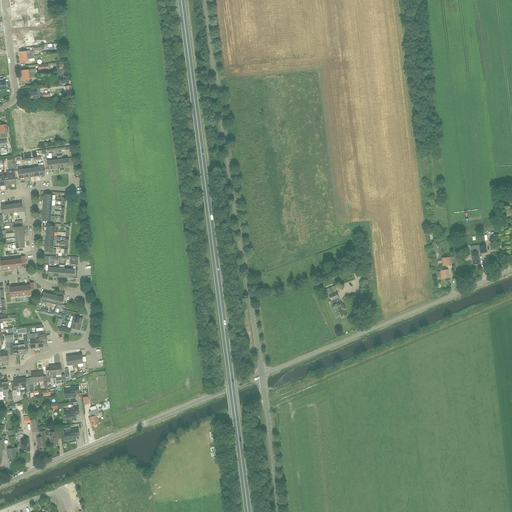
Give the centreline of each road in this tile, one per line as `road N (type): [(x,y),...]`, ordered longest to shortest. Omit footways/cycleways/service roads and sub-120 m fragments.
road 1 (trunk): [(247,511),(181,0)]
road 2 (unclassified): [(262,375),(206,0)]
road 3 (residential): [(0,370),(84,341),(91,318),(78,293),(39,279),(27,189),(0,197)]
road 4 (unclassified): [(0,484),(262,375)]
road 5 (unclassified): [(262,375),(511,269)]
road 6 (unclassified): [(278,511),(263,377)]
